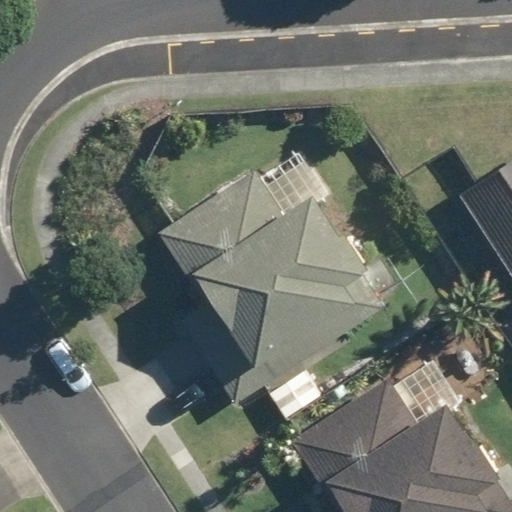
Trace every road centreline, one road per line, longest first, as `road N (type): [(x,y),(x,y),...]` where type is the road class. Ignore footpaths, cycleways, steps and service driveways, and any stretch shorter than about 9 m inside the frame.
road 1 (residential): [(128,511),(0,308)]
road 2 (residential): [(0,88),(20,61),(101,14),(211,0)]
